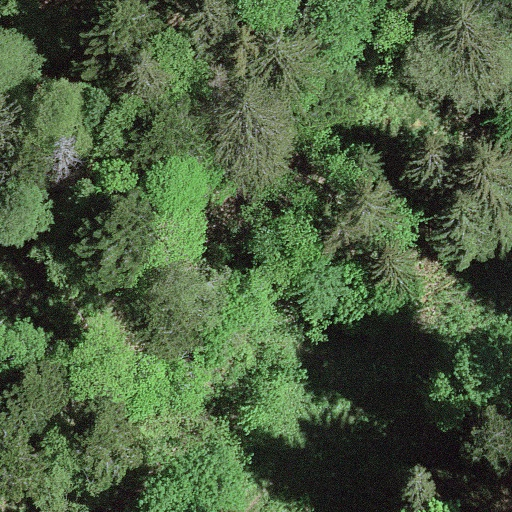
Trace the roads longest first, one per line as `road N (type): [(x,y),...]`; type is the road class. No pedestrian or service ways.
road 1 (track): [(511,341),(437,366),(365,407),(293,455),(240,511)]
road 2 (track): [(159,0),(71,82),(0,180)]
